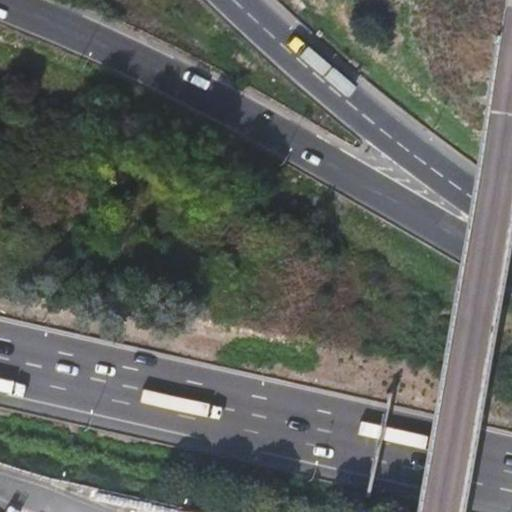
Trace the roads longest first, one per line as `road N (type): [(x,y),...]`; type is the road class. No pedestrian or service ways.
road 1 (trunk): [(511,255),(225,103),(0,4)]
road 2 (trunk): [(0,356),(511,473)]
road 3 (motorway): [(511,231),(369,126),(231,0)]
